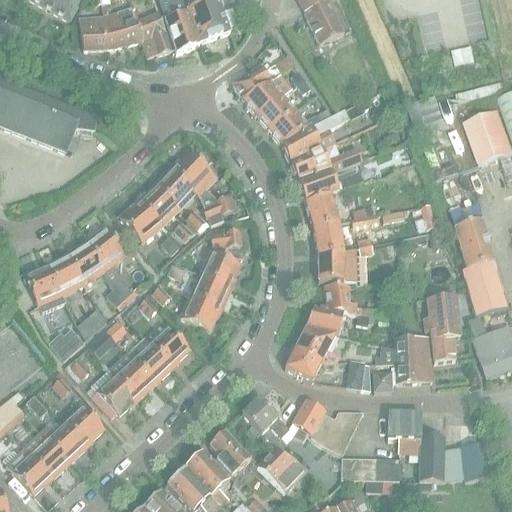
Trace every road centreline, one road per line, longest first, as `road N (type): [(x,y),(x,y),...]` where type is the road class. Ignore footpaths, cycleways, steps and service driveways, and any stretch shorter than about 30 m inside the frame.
road 1 (residential): [(251,360),(279,290),(275,209),(246,153),(181,108)]
road 2 (residential): [(467,403),(318,399),(251,360)]
road 3 (residential): [(90,511),(251,360)]
road 4 (residential): [(11,244),(88,195),(181,108)]
road 5 (residential): [(181,108),(0,37)]
